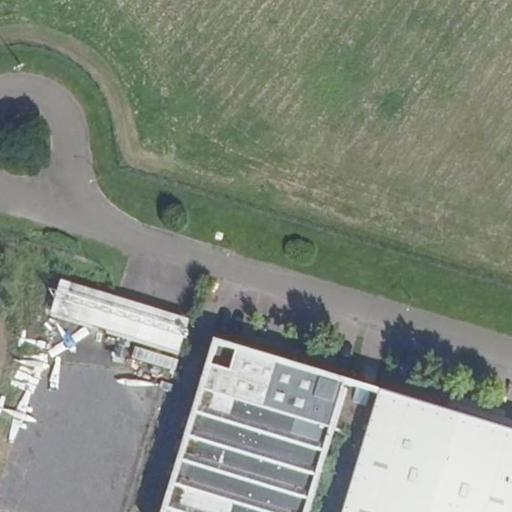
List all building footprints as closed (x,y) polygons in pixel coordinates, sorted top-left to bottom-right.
[(54,314),(58,316),(114,332),(123,300),(64,283),(54,314)] [(123,300),(114,332),(187,354),(196,321),(123,300)] [(297,511),(326,419),(340,371),(201,329),(195,351),(144,511),(297,511)] [(326,419),(357,428),(371,380),(363,378),(347,373),(340,371),(326,419)] [(511,511),(511,423),(391,386),(371,380),(357,428),(331,511),(511,511)]
